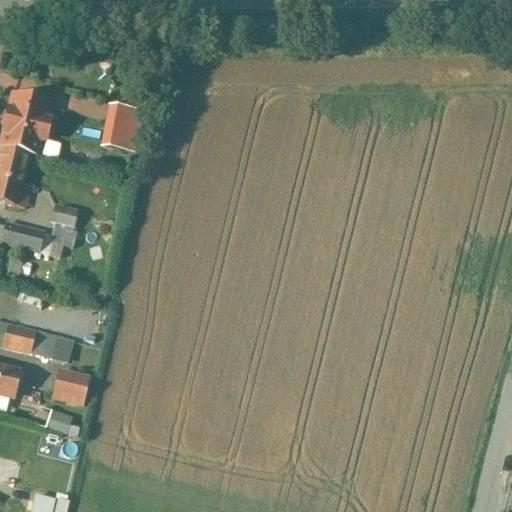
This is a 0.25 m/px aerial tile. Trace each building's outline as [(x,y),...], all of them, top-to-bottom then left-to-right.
[(48,107),(12,98),(0,147),(0,150),(28,157),(33,158),(37,141),(44,143),(48,124),(44,123),(48,107)] [(142,107),(131,105),(130,113),(141,115),(142,107)] [(130,113),(115,110),(108,149),(133,154),(141,115),(130,113)] [(28,157),(0,150),(0,151),(0,205),(16,209),(21,187),(28,157)] [(28,189),(21,187),(16,209),(23,211),(28,189)] [(76,215),(53,209),(50,224),(73,229),(76,215)] [(52,238),(5,227),(0,246),(47,258),(52,238)] [(72,315),(61,313),(57,336),(68,338),(72,315)] [(56,341),(0,326),(0,348),(3,350),(51,362),(56,341)] [(19,374),(0,369),(0,398),(12,401),(19,374)] [(87,381),(60,374),(53,402),(80,409),(87,381)]
